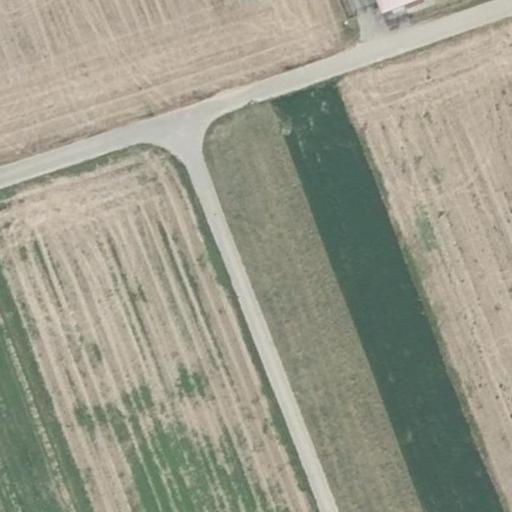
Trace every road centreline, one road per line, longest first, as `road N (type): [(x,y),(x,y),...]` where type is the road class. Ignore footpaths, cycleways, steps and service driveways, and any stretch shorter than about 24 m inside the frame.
road 1 (track): [(511,5),(0,176)]
road 2 (track): [(329,511),(176,117)]
